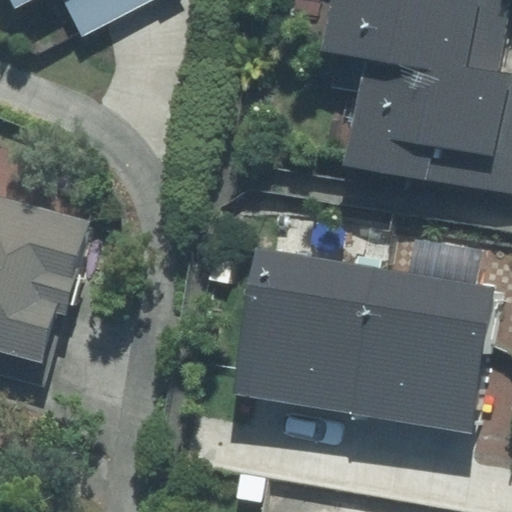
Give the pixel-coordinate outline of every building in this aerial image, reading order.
[(44,0),(48,7),(62,0),(87,0),(107,36),(176,0),(44,0)] [(511,0),(375,0),(367,46),(415,54),(511,71),(511,0)] [(511,71),(415,54),(393,166),(511,187),(511,71)] [(0,370),(65,389),(74,356),(83,359),(122,226),(0,191),(0,370)] [(301,249),(277,392),(391,410),(414,267),(301,249)] [(230,259),(226,283),(247,286),(250,262),(230,259)] [(511,282),(414,267),(391,410),(511,429),(511,282)] [(258,474),(254,499),(276,503),(280,478),(258,474)]
